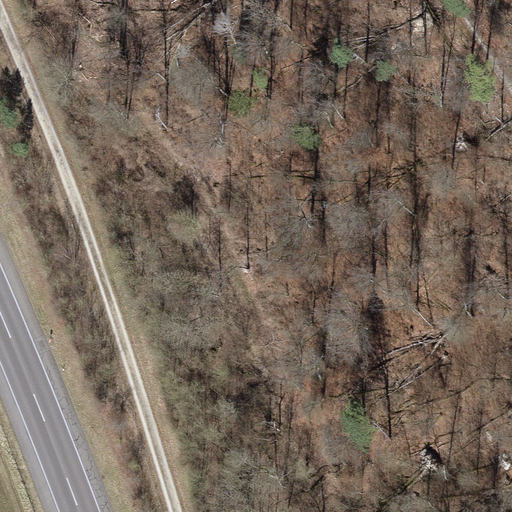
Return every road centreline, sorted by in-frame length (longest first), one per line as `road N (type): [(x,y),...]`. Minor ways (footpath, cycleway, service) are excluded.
road 1 (track): [(176,511),(70,156),(0,11)]
road 2 (trunk): [(0,303),(83,511)]
